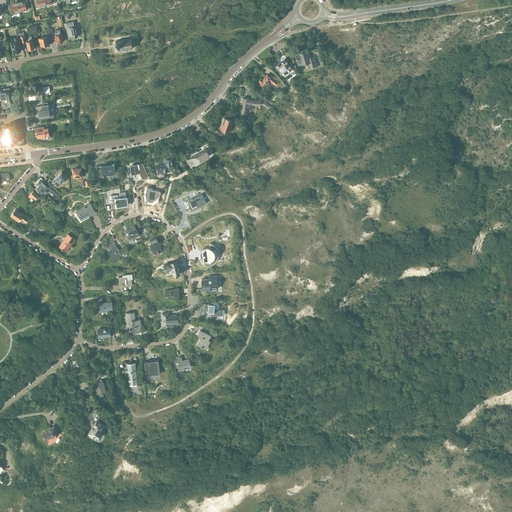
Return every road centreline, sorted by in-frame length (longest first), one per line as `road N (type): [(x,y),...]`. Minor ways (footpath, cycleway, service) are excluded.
road 1 (residential): [(77,271),(108,227),(146,215),(178,236),(189,278),(177,338),(115,348),(77,339)]
road 2 (secondary): [(39,154),(145,138),(183,123),(247,55),(300,18)]
road 3 (secondary): [(322,14),(453,0)]
